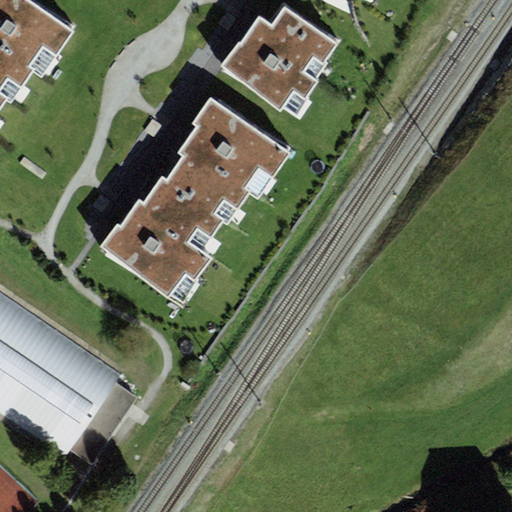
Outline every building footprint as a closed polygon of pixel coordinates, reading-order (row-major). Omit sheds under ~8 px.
[(0,0),(0,94),(8,100),(11,102),(33,72),(41,77),(73,32),(27,0),(0,0)] [(314,78),(338,44),(285,7),(272,26),(260,18),(242,44),(239,43),(221,69),(282,111),(284,107),(296,115),(319,82),(314,78)] [(167,181),(224,222),(227,224),(249,195),(256,200),(289,155),(211,98),(193,124),(198,127),(179,153),(184,157),(167,181)] [(224,222),(167,181),(162,178),(143,204),(139,201),(121,227),(117,224),(101,247),(183,306),(199,283),(196,281),(211,260),(201,253),(224,222)] [(0,413),(65,458),(70,450),(91,464),(136,397),(115,383),(121,374),(0,292),(0,413)]
